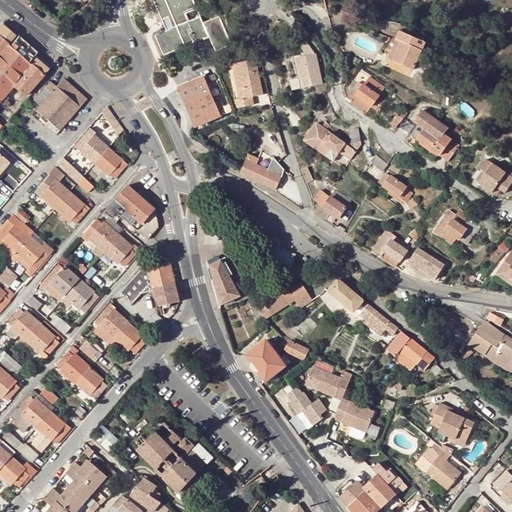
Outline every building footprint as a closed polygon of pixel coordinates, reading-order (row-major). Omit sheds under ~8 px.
[(209,36),(216,50),(232,43),(219,14),(202,22),(200,17),(188,22),(185,13),(196,8),(192,0),(154,0),(162,19),(168,16),(174,28),(155,36),(164,55),(209,36)] [(0,51),(7,44),(16,34),(2,21),(0,23),(0,51)] [(398,40),(400,41),(392,60),(413,69),(421,52),(425,43),(400,31),(396,39),(398,40)] [(30,64),(27,62),(34,56),(37,52),(19,36),(10,46),(7,44),(0,51),(0,97),(4,93),(12,85),(30,64)] [(389,59),(392,60),(400,41),(398,40),(389,59)] [(320,83),(314,54),(305,42),(300,46),(306,55),(297,57),(298,65),(300,65),(304,87),(320,83)] [(425,54),(429,45),(425,43),(421,52),(425,54)] [(36,57),(34,56),(27,62),(30,64),(36,57)] [(24,95),(48,68),(36,57),(30,64),(12,85),(24,95)] [(240,89),(237,90),(238,99),(235,99),(237,107),(253,104),(251,96),(262,94),(255,59),(235,63),(240,89)] [(231,64),(237,90),(240,89),(235,63),(231,64)] [(195,127),(230,111),(213,74),(203,78),(202,77),(177,88),(195,127)] [(377,113),(385,101),(379,96),(385,88),(369,77),(362,85),(357,82),(345,99),(349,102),(367,115),(371,109),(377,113)] [(63,78),(56,86),(79,106),(86,98),(63,78)] [(42,122),(56,133),(79,106),(56,86),(49,81),(34,98),(40,104),(36,109),(46,117),(42,122)] [(393,130),(405,114),(399,109),(386,125),(393,130)] [(461,144),(447,134),(445,133),(449,127),(423,109),(414,120),(424,127),(416,139),(418,140),(432,150),(440,155),(448,161),(461,144)] [(360,146),(357,130),(349,131),(350,140),(345,146),(315,123),(303,139),(302,140),(331,161),(337,152),(348,161),(360,146)] [(80,149),(78,151),(94,164),(109,148),(88,130),(75,145),(80,149)] [(432,150),(418,140),(414,147),(427,156),(432,150)] [(109,148),(94,164),(108,177),(110,175),(114,179),(127,164),(109,148)] [(240,173),(240,174),(275,189),(281,177),(282,175),(282,172),(282,170),(282,168),(271,158),(268,164),(248,155),(240,173)] [(0,178),(11,166),(0,156),(0,178)] [(387,164),(377,156),(372,162),(383,170),(387,164)] [(511,180),(511,176),(486,158),(479,168),(481,169),(474,178),(478,181),(477,182),(494,194),(499,188),(504,192),(511,180)] [(61,169),(77,184),(83,177),(68,162),(61,169)] [(70,192),(58,182),(64,175),(54,166),(48,173),(50,175),(34,192),(39,196),(40,195),(55,208),(70,192)] [(306,183),(312,180),(306,167),(300,169),(306,183)] [(406,187),(385,172),(378,182),(405,201),(412,192),(405,189),(406,187)] [(87,193),(93,187),(83,177),(77,184),(87,193)] [(116,213),(147,239),(158,226),(155,209),(127,185),(106,210),(114,216),(116,213)] [(338,218),(350,201),(335,190),(330,197),(320,191),(314,200),(320,205),(332,214),(338,218)] [(85,204),(84,205),(70,192),(55,208),(70,221),(70,220),(76,224),(89,208),(85,204)] [(413,199),(406,202),(410,208),(416,204),(413,199)] [(326,222),(332,214),(320,205),(314,213),(316,215),(320,218),(326,222)] [(14,212),(13,213),(24,223),(29,216),(20,208),(15,214),(14,212)] [(434,231),(441,236),(446,230),(451,234),(459,239),(466,229),(463,226),(468,219),(470,217),(460,209),(455,215),(449,210),(434,231)] [(104,251),(119,235),(104,222),(103,223),(97,218),(82,236),(88,241),(90,239),(104,251)] [(463,226),(466,229),(459,239),(465,244),(478,226),(468,219),(463,226)] [(0,246),(12,257),(31,236),(16,223),(14,224),(10,221),(0,231),(0,236),(2,238),(0,240),(0,246)] [(419,237),(414,230),(408,236),(414,241),(419,237)] [(447,240),(451,234),(446,230),(441,236),(447,240)] [(399,261),(407,251),(397,245),(400,241),(385,231),(372,250),(381,256),(384,251),(398,261),(399,261)] [(32,264),(37,269),(53,250),(34,232),(31,236),(12,257),(15,260),(19,256),(31,266),(32,264)] [(504,233),(502,236),(489,250),(496,255),(510,237),(504,233)] [(135,244),(132,247),(119,235),(104,251),(118,263),(119,262),(125,267),(140,249),(135,244)] [(435,279),(443,266),(417,247),(406,261),(415,268),(416,266),(435,279)] [(291,253),(277,249),(272,263),(287,267),(291,253)] [(511,250),(494,274),(489,279),(507,293),(511,287),(511,250)] [(394,266),(398,261),(384,251),(381,256),(394,266)] [(151,285),(174,277),(170,262),(167,263),(166,258),(163,255),(152,258),(123,291),(135,301),(141,293),(153,290),(151,285)] [(31,274),(37,269),(32,264),(31,266),(19,256),(15,260),(31,274)] [(209,266),(219,305),(239,296),(239,295),(248,290),(229,257),(221,261),(220,260),(209,266)] [(58,264),(42,282),(49,289),(52,284),(64,295),(79,279),(64,266),(63,268),(58,264)] [(9,285),(14,279),(15,279),(10,274),(12,272),(6,265),(0,271),(0,277),(3,280),(9,285)] [(153,290),(154,299),(157,298),(161,311),(168,309),(167,304),(180,300),(179,292),(177,292),(174,277),(151,285),(153,290)] [(85,313),(99,297),(79,279),(64,295),(85,313)] [(336,279),(327,291),(352,311),(361,300),(360,299),(336,279)] [(294,300),(306,292),(299,282),(257,308),(263,319),(266,318),(294,300)] [(64,295),(52,284),(49,289),(47,290),(60,301),(64,295)] [(6,287),(3,291),(0,288),(0,311),(8,303),(15,294),(6,287)] [(294,300),(299,306),(310,300),(306,292),(294,300)] [(32,295),(28,302),(40,313),(45,307),(32,295)] [(251,307),(257,321),(263,319),(257,308),(253,300),(240,305),(243,311),(251,307)] [(114,339),(129,322),(115,310),(117,309),(110,302),(94,321),(114,339)] [(396,328),(366,304),(358,314),(365,319),(368,316),(384,329),(391,335),(396,328)] [(32,331),(40,323),(26,311),(25,312),(20,308),(8,322),(13,326),(11,328),(18,333),(25,326),(32,331)] [(499,325),(502,319),(494,314),(490,312),(486,319),(499,325)] [(365,319),(363,322),(379,335),(384,329),(368,316),(365,319)] [(71,327),(61,318),(54,325),(64,335),(71,327)] [(511,340),(484,321),(482,324),(473,336),(467,345),(510,374),(511,375),(511,340)] [(135,354),(148,339),(129,322),(114,339),(128,351),(129,350),(135,354)] [(54,338),(55,336),(40,323),(32,331),(25,326),(18,333),(41,353),(40,354),(45,359),(59,343),(57,341),(59,338),(57,336),(55,339),(54,338)] [(433,360),(425,352),(400,331),(384,351),(393,358),(400,350),(416,363),(414,365),(414,366),(423,373),(433,360)] [(128,351),(114,339),(110,344),(124,355),(128,351)] [(265,340),(245,355),(264,381),(288,362),(282,355),(278,358),(265,340)] [(80,348),(92,359),(99,351),(87,341),(80,348)] [(284,351),(302,359),(307,350),(289,341),(284,351)] [(75,384),(90,366),(76,354),(78,351),(73,346),(56,364),(62,369),(61,371),(75,384)] [(464,362),(473,353),(468,348),(459,357),(464,362)] [(17,374),(22,366),(4,350),(0,354),(0,358),(12,369),(17,374)] [(414,365),(416,363),(400,350),(393,358),(392,359),(409,372),(414,366),(414,365)] [(116,377),(121,370),(102,354),(96,360),(116,377)] [(0,363),(10,372),(12,369),(0,358),(0,363)] [(0,383),(8,374),(0,366),(0,383)] [(75,384),(89,396),(90,395),(96,399),(108,385),(103,381),(105,379),(90,366),(75,384)] [(341,399),(347,383),(349,377),(350,376),(342,372),(339,379),(309,368),(302,388),(340,402),(341,399)] [(15,382),(16,381),(8,374),(0,383),(0,396),(2,398),(3,396),(8,401),(20,386),(15,382)] [(85,401),(89,396),(75,384),(70,388),(85,401)] [(415,397),(414,390),(404,392),(399,391),(400,390),(400,388),(401,387),(398,384),(397,385),(396,385),(395,386),(394,387),(393,388),(394,390),(394,391),(394,399),(405,399),(415,397)] [(53,404),(58,398),(47,388),(41,394),(53,404)] [(50,410),(40,401),(43,398),(33,389),(31,392),(29,395),(29,396),(18,409),(23,414),(14,424),(23,433),(32,424),(35,427),(50,410)] [(322,420),(319,417),(325,412),(317,401),(310,406),(302,394),(299,396),(295,389),(283,398),(288,404),(287,406),(296,417),(295,418),(306,433),(322,420)] [(365,433),(373,412),(341,399),(340,402),(332,421),(340,424),(341,421),(352,425),(350,428),(365,433)] [(391,409),(393,404),(384,400),(381,409),(390,412),(391,409)] [(437,431),(448,436),(464,443),(473,423),(460,417),(446,410),(447,407),(438,403),(437,405),(434,404),(430,414),(433,415),(429,423),(438,428),(437,431)] [(447,407),(446,410),(460,417),(462,414),(447,407)] [(67,423),(66,424),(50,410),(35,427),(41,432),(31,444),(42,453),(52,442),(53,441),(57,444),(72,428),(67,423)] [(165,441),(174,432),(164,422),(159,426),(157,424),(153,428),(155,431),(165,441)] [(362,440),(365,433),(350,428),(348,435),(362,440)] [(2,437),(14,447),(20,441),(8,430),(2,437)] [(154,467),(182,440),(174,432),(165,441),(155,431),(146,440),(141,436),(134,442),(139,447),(137,449),(154,467)] [(447,440),(462,447),(464,443),(448,436),(447,440)] [(182,440),(154,467),(163,476),(182,458),(194,445),(185,437),(182,440)] [(430,449),(435,443),(431,440),(426,446),(430,449)] [(447,490),(461,474),(446,461),(451,455),(450,455),(447,452),(440,447),(435,443),(430,449),(438,455),(425,472),(447,490)] [(450,455),(453,449),(442,443),(440,447),(447,452),(450,455)] [(20,451),(34,463),(39,456),(26,444),(20,451)] [(0,471),(13,457),(0,445),(0,471)] [(83,453),(89,458),(95,452),(88,446),(83,453)] [(178,492),(196,474),(206,464),(192,451),(184,459),(182,458),(163,476),(178,492)] [(419,460),(424,455),(420,452),(415,457),(419,460)] [(13,457),(0,471),(0,474),(11,485),(12,484),(17,488),(22,483),(25,485),(37,470),(27,461),(23,465),(13,457)] [(80,466),(83,468),(89,461),(86,458),(80,466)] [(75,511),(84,502),(106,476),(89,461),(83,468),(80,466),(74,461),(73,460),(64,472),(73,480),(67,488),(60,495),(51,487),(41,498),(50,506),(45,511),(75,511)] [(379,464),(377,462),(376,472),(376,475),(362,487),(365,491),(348,507),(352,511),(375,511),(404,484),(389,468),(388,468),(385,471),(379,464)] [(388,468),(382,462),(379,464),(385,471),(388,468)] [(474,473),(479,467),(475,464),(473,466),(471,465),(468,469),(474,473)] [(505,505),(511,497),(511,477),(505,471),(498,478),(488,488),(505,505)] [(202,480),(196,474),(178,492),(184,497),(202,480)] [(278,477),(277,475),(267,482),(268,484),(278,477)] [(154,490),(156,487),(144,478),(131,495),(154,511),(161,503),(156,500),(150,495),(154,490)] [(356,482),(339,498),(348,507),(365,491),(362,487),(356,482)] [(150,495),(156,500),(160,495),(154,490),(150,495)] [(121,511),(142,511),(123,495),(114,506),(121,511)]
